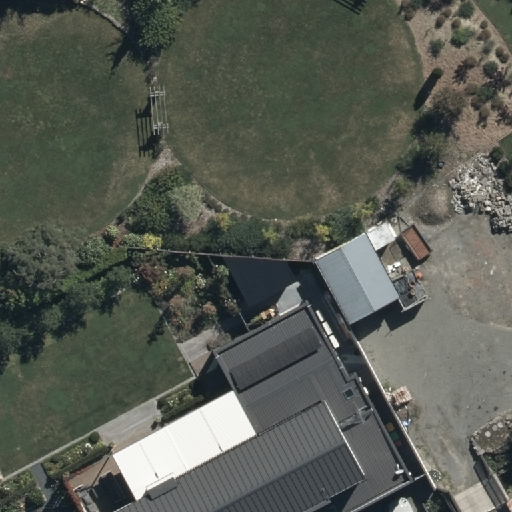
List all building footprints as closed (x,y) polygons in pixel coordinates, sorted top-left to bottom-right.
[(40,57),(102,175),(133,159),(164,218),(228,184),(258,241),(325,205),(292,143),(413,79),(376,12),(300,52),(273,1),(274,0),(94,0),(43,28),(54,50),(40,57)] [(511,0),(390,0),(429,72),(418,78),(407,127),(326,169),(343,203),(511,115),(511,0)] [(511,245),(495,254),(480,226),(417,259),(489,399),(511,387),(511,245)] [(363,227),(312,253),(343,313),(394,288),(363,227)] [(186,246),(183,290),(250,294),(253,250),(186,246)] [(91,511),(270,511),(322,484),(335,507),(402,469),(302,290),(203,345),(223,380),(104,446),(129,491),(91,511)]
